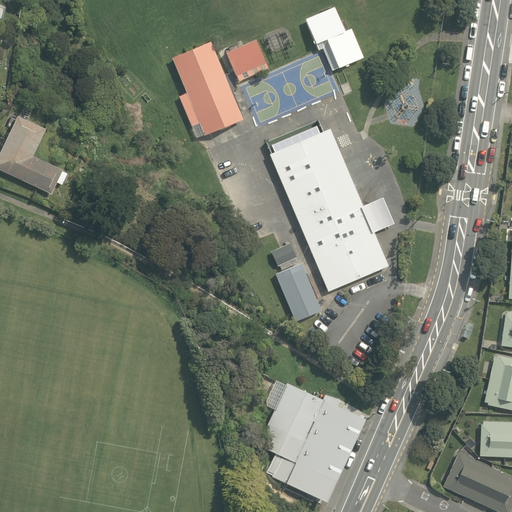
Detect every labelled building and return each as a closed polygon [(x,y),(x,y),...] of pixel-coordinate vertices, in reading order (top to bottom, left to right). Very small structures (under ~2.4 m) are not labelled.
[(335,9),(306,21),(317,47),(326,43),(337,69),(363,57),(351,29),(346,31),(335,9)] [(269,38),(236,51),(249,84),(282,71),(269,38)] [(254,124),(222,45),(182,61),(214,140),(254,124)] [(5,126),(10,128),(0,148),(0,170),(54,196),(58,186),(63,189),(70,175),(65,173),(78,145),(16,116),(10,113),(5,126)] [(354,209),(322,130),(264,153),(321,295),(380,271),(367,240),(385,232),(372,202),(354,209)] [(279,240),(262,247),(270,266),(287,259),(279,240)] [(319,323),(295,262),(269,272),(293,334),(319,323)] [(511,308),(506,307),(505,311),(501,346),(511,347),(511,308)] [(511,358),(494,355),(484,405),(511,411),(511,358)] [(365,417),(287,381),(258,444),(336,479),(365,417)] [(511,420),(481,419),(479,455),(511,457),(511,420)] [(511,476),(458,451),(442,486),(496,511),(509,511),(511,506),(511,476)]
